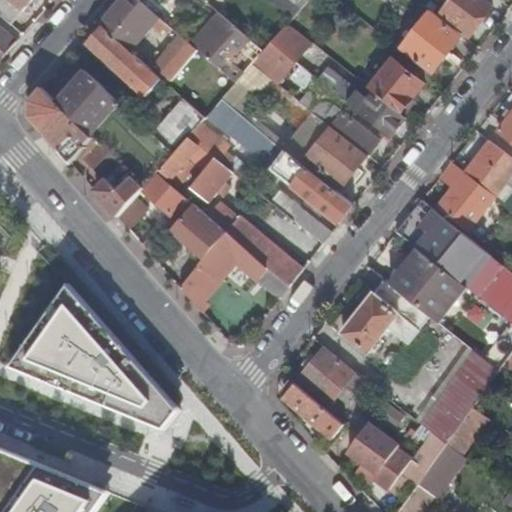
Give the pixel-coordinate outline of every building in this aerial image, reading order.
[(0,0),(0,15),(11,25),(33,0),(0,0)] [(137,0),(119,0),(99,23),(103,26),(127,48),(155,15),(137,0)] [(309,0),(272,0),(272,1),(293,19),(309,0)] [(481,0),(454,0),(443,13),(471,36),(493,9),(481,0)] [(432,11),(402,50),(433,75),(463,36),(432,11)] [(198,52),(222,73),(252,40),(228,19),(198,52)] [(313,43),(289,24),(271,44),(296,64),(313,43)] [(127,48),(103,26),(87,44),(139,90),(154,73),(142,62),(138,58),(127,48)] [(0,49),(6,55),(17,42),(0,27),(0,49)] [(198,52),(181,37),(154,68),(171,83),(198,52)] [(296,64),(271,44),(265,51),(253,65),(277,84),(296,64)] [(394,60),(371,90),(376,94),(402,115),(426,84),(394,60)] [(302,91),(312,75),(295,65),(285,82),(302,91)] [(322,67),(313,77),(336,95),(344,101),(352,90),(322,67)] [(86,72),(57,103),(91,137),(121,104),(86,72)] [(336,95),(313,77),(307,85),(330,104),(336,95)] [(237,83),(222,101),(231,107),(233,109),(247,92),(237,83)] [(44,90),(42,90),(30,103),(31,119),(71,164),(80,155),(94,139),(91,137),(57,103),(44,90)] [(333,128),(368,156),(379,142),(335,107),(330,113),(302,91),(296,99),(333,128)] [(392,139),(408,119),(402,115),(376,94),(370,101),(359,93),(349,105),(392,139)] [(185,101),(154,135),(175,154),(189,138),(202,124),(206,120),(196,111),(185,101)] [(222,101),(206,120),(214,127),(231,107),(222,101)] [(144,189),(160,171),(175,154),(154,135),(121,104),(91,137),(94,139),(118,163),(133,177),(144,189)] [(511,140),(511,116),(500,131),(511,140)] [(281,123),(269,138),(270,138),(284,149),(287,152),(304,165),(307,161),(316,150),(281,123)] [(202,124),(189,138),(210,154),(221,140),(202,124)] [(342,189),(368,156),(333,128),(316,150),(307,161),(342,189)] [(160,171),(177,187),(198,163),(207,170),(215,158),(210,154),(189,138),(175,154),(160,171)] [(284,149),(270,138),(261,150),(275,161),(284,149)] [(94,139),(80,155),(104,177),(118,163),(94,139)] [(468,173),(496,195),(498,197),(511,179),(511,158),(492,142),(468,173)] [(342,222),(355,205),(304,165),(287,152),(273,169),(315,202),(321,207),(342,222)] [(462,155),(456,162),(465,168),(470,161),(462,155)] [(215,158),(207,170),(193,189),(209,202),(217,192),(222,196),(229,187),(225,183),(233,172),(215,158)] [(453,161),(441,177),(456,188),(440,208),(485,244),(498,227),(481,213),(496,195),(468,173),(453,161)] [(161,176),(146,192),(169,212),(165,216),(173,224),(191,203),(161,176)] [(95,192),(118,218),(119,217),(136,199),(144,189),(133,177),(120,190),(107,180),(95,192)] [(136,199),(119,217),(130,226),(146,208),(136,199)] [(440,266),(466,233),(423,200),(397,232),(419,249),(425,254),(440,266)] [(318,211),(321,207),(315,202),(312,206),(318,211)] [(172,229),(206,259),(228,233),(227,231),(210,216),(195,203),(172,229)] [(295,221),(324,244),(333,233),(296,203),(286,214),(295,221)] [(227,231),(228,233),(242,245),(290,288),(304,270),(241,218),(239,220),(219,204),(210,216),(227,231)] [(260,227),(280,242),(295,221),(286,214),(276,206),(260,227)] [(143,246),(149,253),(169,229),(163,224),(143,246)] [(206,259),(181,289),(202,312),(209,305),(206,302),(235,267),(279,301),(290,288),(242,245),(228,233),(206,259)] [(466,233),(440,266),(461,283),(487,250),(466,233)] [(397,289),(425,254),(419,249),(391,284),(397,289)] [(461,283),(440,266),(425,254),(397,289),(431,316),(436,321),(464,285),(461,283)] [(176,398),(61,279),(9,359),(163,420),(176,398)] [(431,316),(397,289),(391,284),(386,280),(344,333),(369,354),(401,315),(420,330),(431,316)] [(440,324),(469,289),(464,285),(436,321),(440,324)] [(484,359),(488,361),(511,331),(508,328),(484,359)] [(500,371),(511,354),(511,330),(511,331),(488,361),(500,371)] [(325,349),(300,380),(331,405),(357,373),(325,349)] [(433,432),(448,444),(473,409),(500,371),(488,361),(484,359),(477,353),(423,424),(433,432)] [(511,355),(500,373),(511,381),(511,355)] [(295,385),(285,397),(334,439),(345,427),(295,385)] [(387,405),(378,419),(393,428),(402,415),(387,405)] [(461,456),(487,419),(473,409),(448,444),(447,446),(456,452),(461,456)] [(361,437),(390,461),(399,448),(369,426),(361,437)] [(419,465),(428,472),(447,446),(448,444),(433,432),(419,451),(426,457),(419,465)] [(361,437),(348,456),(378,477),(390,461),(361,437)] [(436,481),(450,461),(456,452),(447,446),(428,472),(419,484),(418,486),(417,486),(434,498),(438,501),(447,489),(436,481)] [(0,449),(0,511),(97,511),(111,494),(0,449)] [(469,474),(475,466),(461,456),(456,452),(450,461),(469,474)] [(418,484),(419,484),(428,472),(419,465),(412,460),(403,472),(418,484)] [(418,486),(418,484),(403,472),(401,475),(416,488),(417,486),(418,486)] [(401,511),(424,511),(434,498),(417,486),(416,488),(400,511),(401,511)]
